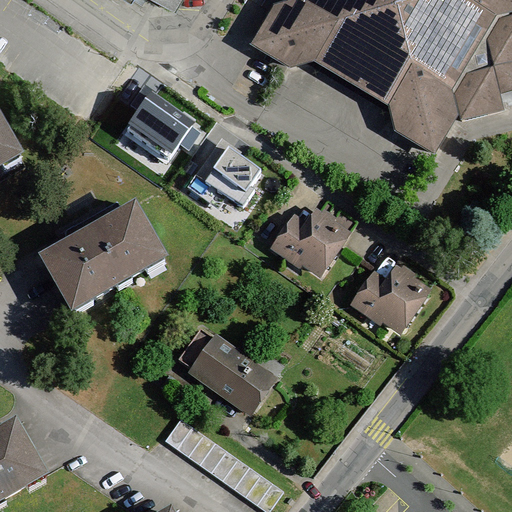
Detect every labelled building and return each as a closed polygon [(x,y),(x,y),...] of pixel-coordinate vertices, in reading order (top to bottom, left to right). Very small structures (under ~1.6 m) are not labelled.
[(511,0),(296,0),(295,3),(276,8),(252,47),(295,74),(312,68),(389,114),(389,137),(434,164),(460,122),(507,119),(498,73),(511,70),(511,0)] [(194,122),(152,92),(127,127),(169,157),(194,122)] [(0,182),(22,171),(0,124),(0,182)] [(242,152),(221,138),(196,175),(244,206),(253,192),(247,188),(260,169),(238,155),(242,152)] [(45,254),(77,321),(170,276),(137,209),(45,254)] [(294,218),(269,250),(318,287),(352,241),(313,212),(303,225),(294,218)] [(373,272),(348,305),(397,341),(431,296),(392,267),(382,279),(373,272)] [(203,331),(178,366),(249,417),(274,383),(203,331)] [(180,421),(165,442),(266,511),(272,511),(285,494),(180,421)] [(0,430),(0,511),(2,511),(46,491),(13,424),(0,430)]
